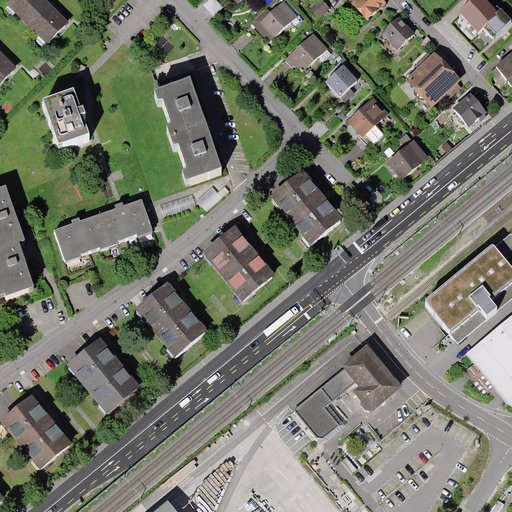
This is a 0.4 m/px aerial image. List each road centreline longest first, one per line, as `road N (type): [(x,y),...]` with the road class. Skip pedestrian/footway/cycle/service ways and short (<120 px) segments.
road 1 (residential): [(176,0),(304,135),(272,172),(174,252),(0,380)]
road 2 (primary): [(336,272),(44,511)]
road 3 (unclassified): [(336,272),(424,379),(511,436)]
road 4 (primary): [(511,125),(336,272)]
road 5 (residential): [(403,0),(487,89)]
